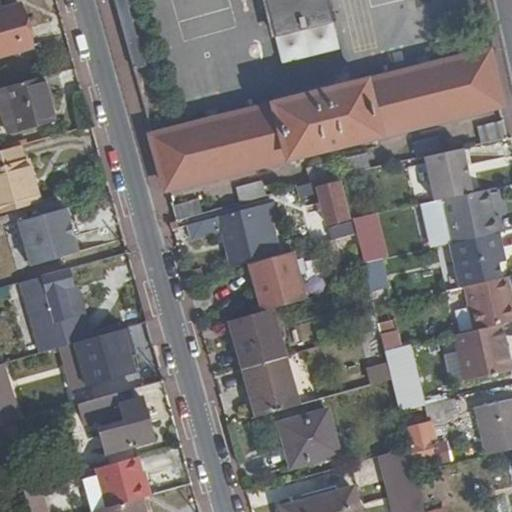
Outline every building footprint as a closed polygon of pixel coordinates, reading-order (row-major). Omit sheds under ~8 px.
[(112,0),(133,72),(148,68),(128,0),(112,0)] [(171,0),(182,39),(228,27),(220,0),(171,0)] [(264,0),(274,37),(333,21),(327,0),(264,0)] [(0,58),(30,49),(18,6),(0,10),(0,58)] [(152,139),(167,191),(499,106),(488,53),(152,139)] [(6,86),(18,132),(54,122),(40,77),(6,86)] [(6,86),(0,87),(0,105),(8,134),(18,132),(6,86)] [(507,140),(505,128),(482,134),(484,145),(507,140)] [(442,155),(445,154),(441,138),(416,144),(420,160),(425,159),(442,155)] [(472,194),(462,150),(445,154),(442,155),(425,159),(435,203),(443,201),(472,194)] [(350,177),(376,170),(372,156),(345,162),(350,177)] [(0,214),(37,204),(24,159),(0,166),(0,214)] [(310,171),(314,186),(340,179),(336,163),(310,171)] [(243,190),(247,204),(272,197),(268,182),(243,190)] [(352,221),(343,185),(322,191),(331,227),(352,221)] [(487,191),(472,194),(443,201),(453,245),(497,234),(502,233),(498,216),(493,217),(487,191)] [(172,210),(176,224),(206,215),(202,202),(172,210)] [(273,206),(189,227),(193,242),(217,236),(216,232),(223,230),(224,232),(225,232),(235,229),(243,262),(278,253),(269,220),(277,218),(273,206)] [(65,210),(18,223),(30,267),(77,254),(65,210)] [(360,237),(357,226),(334,232),(337,243),(360,237)] [(235,229),(225,232),(233,264),(243,262),(235,229)] [(501,254),(497,234),(453,245),(451,245),(461,289),(464,289),(499,280),(496,264),(494,256),(501,254)] [(293,254),(252,265),(266,312),(271,311),(306,302),(293,254)] [(494,256),(496,264),(503,262),(501,254),(494,256)] [(384,262),(365,263),(367,293),(386,292),(384,262)] [(18,284),(39,354),(72,345),(89,340),(82,315),(73,317),(65,290),(73,287),(68,270),(18,284)] [(511,323),(511,301),(507,278),(499,280),(464,289),(474,333),(493,328),(511,323)] [(73,317),(82,315),(73,287),(65,290),(73,317)] [(266,312),(230,322),(244,371),(285,360),(271,311),(266,312)] [(367,331),(369,337),(383,334),(382,327),(367,331)] [(474,333),(453,338),(465,384),(511,373),(504,346),(498,348),(493,328),(474,333)] [(89,340),(72,345),(85,388),(133,374),(120,332),(89,340)] [(381,386),(395,383),(388,354),(383,334),(369,337),(381,386)] [(395,383),(402,413),(416,410),(401,350),(388,354),(395,383)] [(443,353),(447,380),(459,378),(455,351),(443,353)] [(244,371),(257,419),(298,408),(285,360),(244,371)] [(0,395),(9,393),(1,365),(0,365),(0,395)] [(116,396),(80,406),(85,425),(121,415),(119,407),(116,396)] [(119,407),(121,415),(124,424),(98,431),(105,455),(152,441),(140,401),(119,407)] [(457,416),(453,401),(425,408),(429,423),(457,416)] [(511,402),(477,411),(488,456),(511,450),(511,402)] [(289,468),(338,454),(325,410),(276,423),(289,468)] [(417,467),(434,463),(428,439),(434,438),(431,425),(408,431),(417,467)] [(437,464),(452,460),(446,439),(431,443),(437,464)] [(7,445),(16,475),(28,471),(19,442),(7,445)] [(379,459),(392,511),(426,511),(417,474),(411,450),(379,459)] [(95,511),(145,511),(142,499),(148,497),(138,459),(96,471),(106,508),(95,511)] [(501,468),(510,511),(511,511),(511,470),(511,466),(501,468)] [(361,511),(355,489),(283,510),(283,511),(361,511)] [(29,511),(46,511),(44,490),(27,492),(29,511)]
